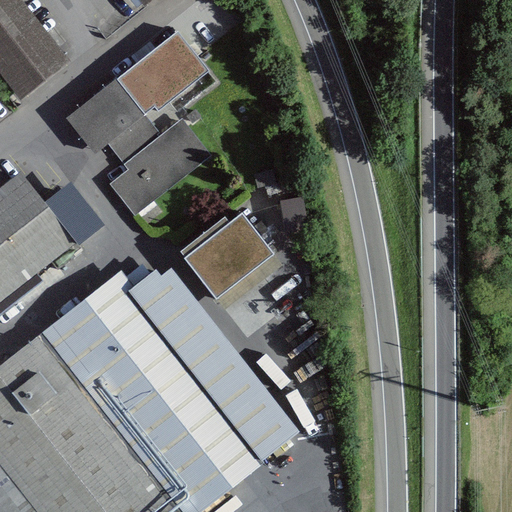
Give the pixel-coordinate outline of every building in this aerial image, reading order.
[(56,61),(7,0),(0,0),(0,56),(23,86),(56,61)] [(209,65),(177,26),(66,114),(95,150),(107,141),(127,166),(109,181),(135,213),(211,153),(181,116),(161,131),(145,110),(155,102),(158,106),(209,65)] [(164,129),(177,119),(165,103),(152,113),(164,129)] [(0,298),(51,258),(59,268),(84,248),(20,168),(0,183),(0,298)] [(181,244),(184,249),(183,250),(226,304),(284,258),(241,204),(229,214),(225,209),(181,244)] [(0,511),(193,511),(301,427),(170,263),(162,270),(156,263),(134,281),(120,264),(0,358),(0,511)]
